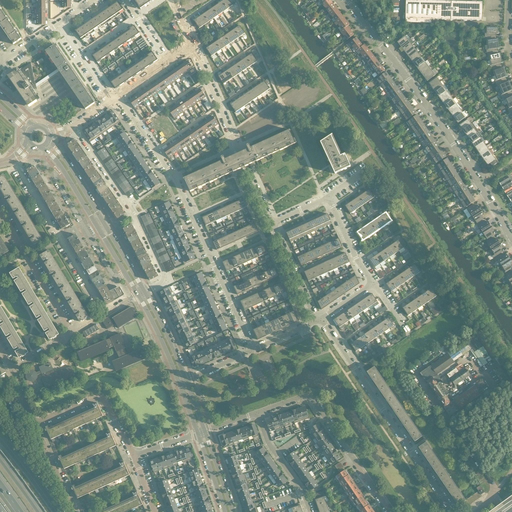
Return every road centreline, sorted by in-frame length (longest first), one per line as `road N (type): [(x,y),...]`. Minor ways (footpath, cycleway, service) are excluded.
road 1 (residential): [(511,240),(438,121),(346,0)]
road 2 (residential): [(253,349),(173,177),(118,95)]
road 3 (residential): [(452,511),(319,320)]
road 4 (residential): [(144,291),(164,275),(134,213),(74,126)]
road 5 (residential): [(106,313),(13,158)]
road 6 (tertiary): [(144,291),(48,141)]
road 7 (tertiary): [(43,146),(138,294)]
road 8 (residential): [(389,511),(314,401),(302,396)]
road 9 (residential): [(72,334),(0,213)]
road 10 (residential): [(134,456),(100,398),(35,425)]
